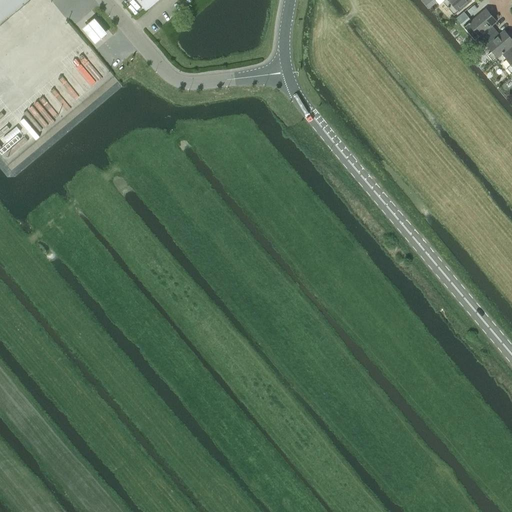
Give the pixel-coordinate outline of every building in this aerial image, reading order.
[(0,0),(0,24),(29,0),(0,0)] [(137,0),(146,11),(158,0),(137,0)] [(445,0),(443,2),(449,9),(454,16),(472,1),(470,0),(445,0)] [(485,9),(463,27),(469,34),(478,45),(483,41),(493,32),(496,30),(492,25),(496,22),(485,9)] [(108,33),(95,18),(83,28),(96,43),(108,33)] [(493,32),(483,41),(492,51),(487,55),(493,62),(502,54),(511,45),(511,41),(503,30),(499,34),(496,30),(493,32)] [(511,45),(502,54),(510,65),(506,68),(511,75),(511,74),(511,45)]
